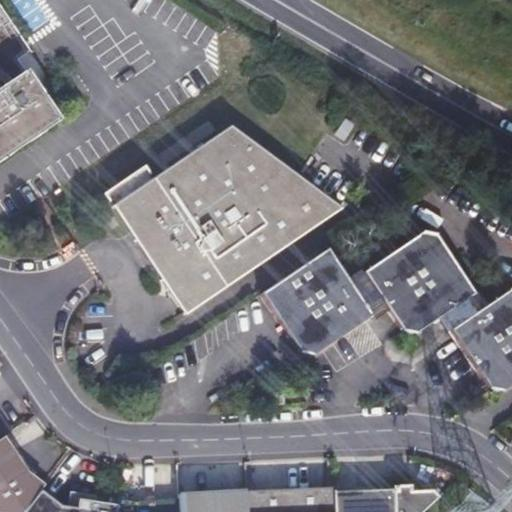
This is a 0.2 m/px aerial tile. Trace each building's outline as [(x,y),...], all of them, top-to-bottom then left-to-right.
[(0,159),(58,121),(16,59),(29,50),(0,7),(0,159)] [(106,194),(157,271),(186,315),(343,210),(230,128),(154,179),(146,167),(106,194)] [(261,295),(300,352),(313,354),(371,315),(371,313),(384,305),(403,332),(415,334),(441,316),(490,390),(501,392),(511,384),(511,291),(508,291),(482,308),(435,236),(421,234),(363,273),(365,275),(350,284),(326,250),(261,295)] [(0,438),(10,431),(0,415),(0,438)] [(0,438),(0,511),(23,511),(40,491),(42,487),(22,470),(0,438)] [(332,491),(333,511),(418,511),(434,497),(428,490),(408,493),(407,486),(389,486),(389,489),(332,491)] [(245,492),(246,511),(333,511),(332,491),(330,491),(329,488),(245,492)] [(115,511),(116,504),(76,498),(75,506),(58,504),(40,491),(23,511),(115,511)] [(212,493),(213,511),(246,511),(245,492),(212,493)] [(178,499),(179,511),(213,511),(212,493),(178,494),(178,499)] [(179,511),(178,499),(138,502),(118,499),(116,504),(115,511),(179,511)]
